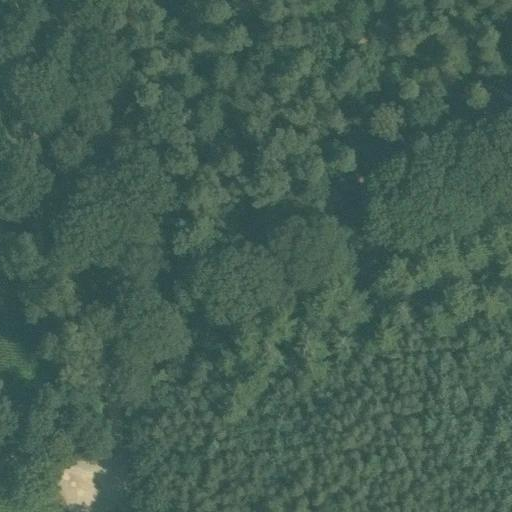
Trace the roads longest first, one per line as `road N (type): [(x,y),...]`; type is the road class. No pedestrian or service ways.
road 1 (track): [(125,476),(42,0)]
road 2 (track): [(511,207),(109,383)]
road 3 (unclassified): [(0,464),(125,476),(133,511)]
